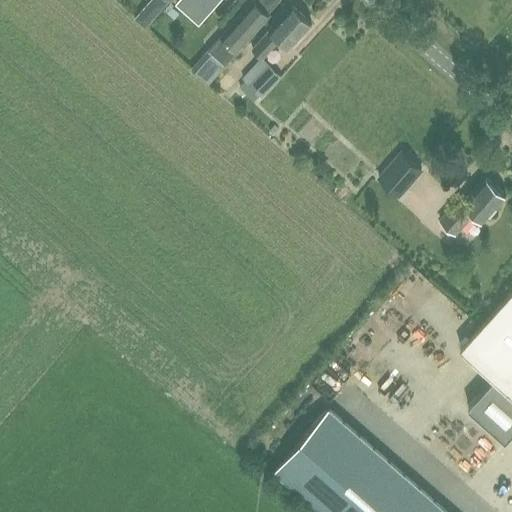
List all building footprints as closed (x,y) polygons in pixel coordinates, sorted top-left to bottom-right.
[(166,3),(162,0),(153,0),(153,1),(155,5),(160,9),(166,3)] [(178,0),(176,3),(199,24),(220,0),(178,0)] [(225,65),(237,51),(269,14),(252,0),(208,50),(225,65)] [(289,47),(312,22),(292,4),(269,28),(270,29),(252,49),(261,57),(242,77),(245,80),(239,86),(254,101),(260,95),(262,97),(282,76),(263,58),(281,39),(289,47)] [(421,170),(402,152),(381,176),(400,193),(421,170)] [(483,220),(505,195),(485,177),(463,202),(459,199),(440,220),(455,233),(471,215),(469,213),(472,210),(483,220)] [(511,290),(460,349),(493,379),(469,406),(506,440),(511,433),(511,290)] [(323,511),(446,511),(329,409),(276,470),(323,511)] [(498,501),(506,511),(511,505),(511,495),(509,492),(498,501)]
